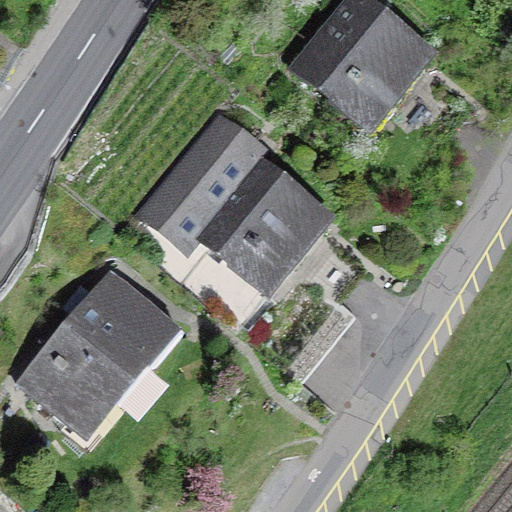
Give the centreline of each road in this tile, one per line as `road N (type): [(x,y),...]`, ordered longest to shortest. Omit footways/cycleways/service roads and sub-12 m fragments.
road 1 (residential): [(313,511),(511,208)]
road 2 (secondary): [(115,0),(0,168)]
